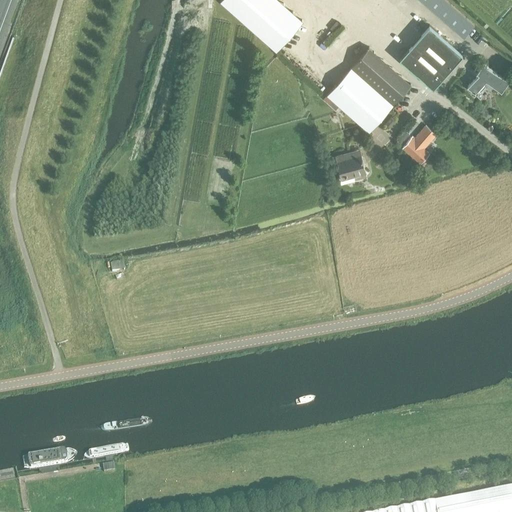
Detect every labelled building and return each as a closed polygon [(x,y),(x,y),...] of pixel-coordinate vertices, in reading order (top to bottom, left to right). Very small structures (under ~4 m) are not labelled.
[(280,0),(219,0),(220,0),(276,50),(303,20),(280,0)] [(474,25),(445,0),(421,0),(463,37),(474,25)] [(433,88),(463,54),(429,24),(400,58),(433,88)] [(0,82),(15,41),(12,40),(0,73),(0,82)] [(369,47),(351,67),(393,104),(411,84),(369,47)] [(501,93),(510,81),(484,63),(477,72),(479,74),(467,87),(476,94),(486,82),(501,93)] [(393,105),(393,104),(351,67),(327,94),(334,100),(330,104),(336,109),(340,105),(369,131),(393,105)] [(390,126),(395,120),(391,116),(385,122),(390,126)] [(424,149),(436,135),(425,125),(414,137),(413,136),(403,147),(420,163),(429,154),(424,149)] [(401,144),(410,134),(405,130),(396,140),(401,144)] [(337,162),(340,174),(339,175),(341,183),(355,180),(354,178),(366,175),(361,156),(337,162)] [(111,261),(112,270),(125,268),(124,260),(111,261)] [(115,470),(113,463),(102,465),(103,472),(115,470)] [(511,511),(511,485),(433,501),(379,511),(511,511)]
